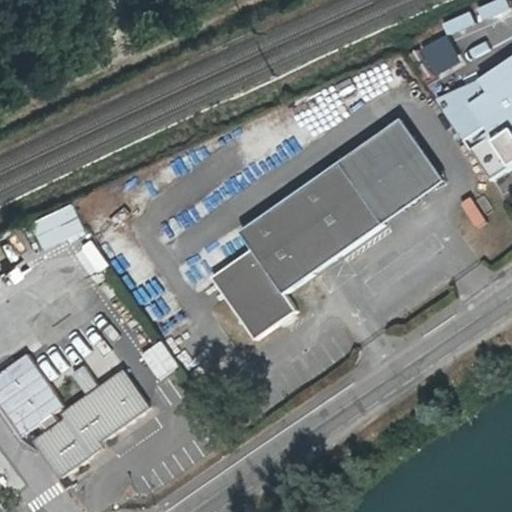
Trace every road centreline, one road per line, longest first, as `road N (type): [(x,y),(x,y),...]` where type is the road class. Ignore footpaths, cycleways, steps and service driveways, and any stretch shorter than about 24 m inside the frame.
road 1 (unclassified): [(196,511),(511,297)]
road 2 (track): [(244,0),(179,31),(129,32)]
